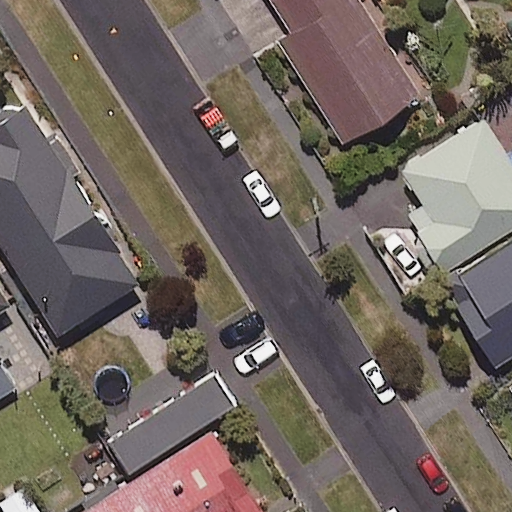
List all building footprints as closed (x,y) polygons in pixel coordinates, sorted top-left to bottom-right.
[(357,0),(251,0),(345,145),(420,95),(357,0)] [(0,124),(0,232),(63,334),(147,282),(35,103),(0,124)] [(440,275),(511,228),(511,167),(481,118),(399,170),(421,205),(403,217),(440,275)] [(511,240),(456,278),(472,302),(454,314),(492,371),(511,357),(511,240)] [(0,315),(15,306),(0,281),(0,399),(23,386),(0,348),(0,315)] [(240,402),(219,370),(115,439),(136,471),(240,402)] [(270,511),(218,429),(89,511),(90,511),(270,511)] [(43,511),(26,486),(2,502),(8,511),(43,511)]
